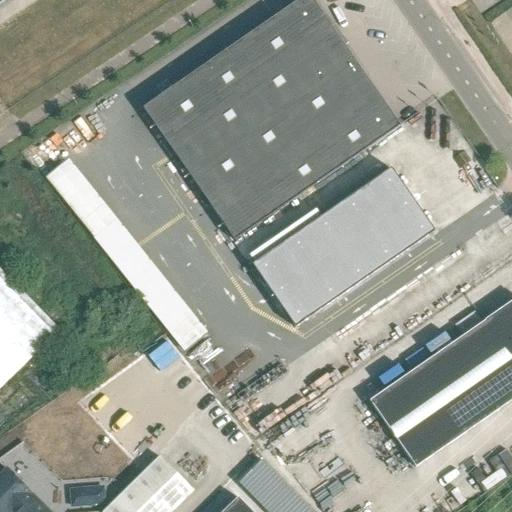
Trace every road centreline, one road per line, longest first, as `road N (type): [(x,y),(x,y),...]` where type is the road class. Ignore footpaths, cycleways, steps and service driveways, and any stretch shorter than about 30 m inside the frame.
road 1 (unclassified): [(0,144),(214,0)]
road 2 (unclassified): [(511,163),(398,0)]
